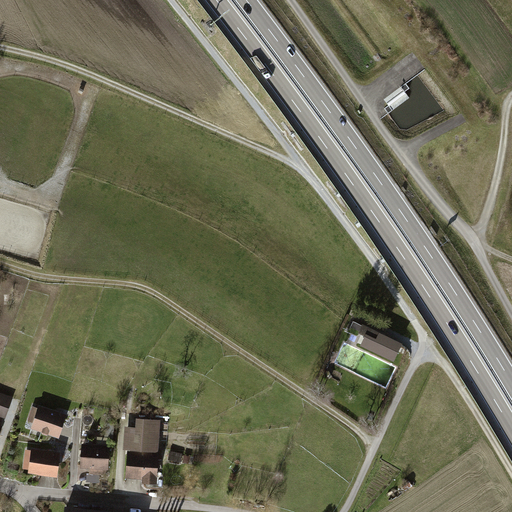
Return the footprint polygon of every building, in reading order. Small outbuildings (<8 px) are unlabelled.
[(404,86),(386,97),(393,109),(411,98),(404,86)] [(386,335),(366,326),(361,336),(382,345),(386,335)] [(11,397),(0,393),(0,414),(5,416),(11,397)] [(65,415),(40,407),(33,427),(58,436),(65,415)] [(160,421),(138,419),(137,428),(127,428),(125,448),(157,451),(160,421)] [(109,447),(84,445),(82,466),(108,468),(109,447)] [(60,454),(33,450),(30,472),(57,476),(60,454)] [(158,454),(129,453),(128,477),(145,478),(145,482),(156,483),(158,454)]
